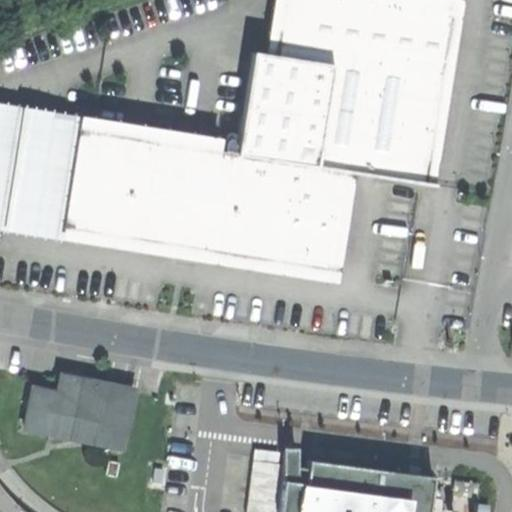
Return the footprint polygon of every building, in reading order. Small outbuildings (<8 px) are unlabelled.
[(282,0),(273,56),(249,53),(233,154),(341,171),(420,184),(449,8),(396,0),(282,0)] [(0,232),(59,241),(79,114),(0,102),(0,232)] [(86,132),(70,226),(175,242),(173,253),(192,255),(193,246),(326,267),(332,230),(333,230),(341,183),(339,183),(341,171),(233,154),(200,149),(200,150),(86,132)] [(31,389),(23,429),(120,448),(132,390),(82,380),(79,398),(31,389)] [(281,475),(275,511),(440,511),(441,509),(441,505),(441,501),(439,496),(436,491),(433,488),(430,485),(431,477),(416,475),(416,471),(407,470),(406,474),(306,460),(305,468),(295,467),(294,452),(280,451),(281,475)] [(118,463),(106,461),(104,475),(115,477),(118,463)]
